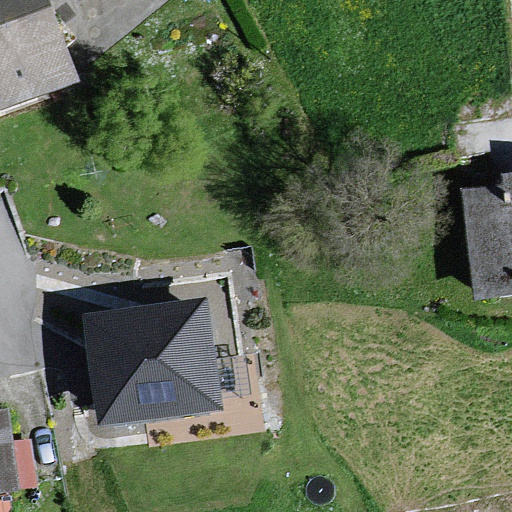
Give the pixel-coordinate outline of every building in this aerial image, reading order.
[(51,0),(0,0),(0,109),(79,83),(51,0)] [(70,0),(74,8),(92,0),(70,0)] [(511,187),(501,189),(503,201),(465,205),(476,307),(511,303),(511,187)] [(195,322),(90,338),(105,433),(210,416),(195,322)] [(4,421),(0,421),(0,507),(14,506),(4,421)]
